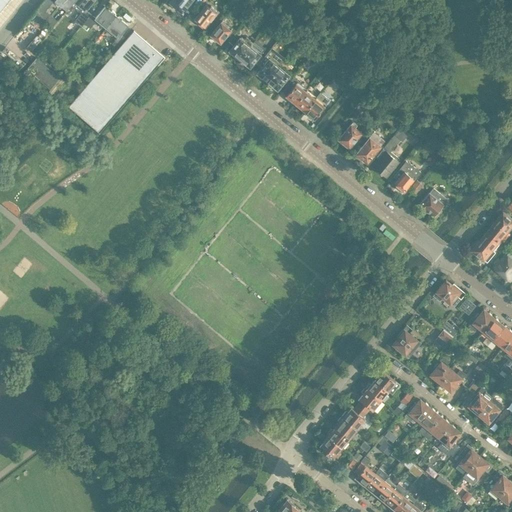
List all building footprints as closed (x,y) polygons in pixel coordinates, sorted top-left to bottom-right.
[(0,0),(0,10),(8,1),(8,0),(0,0)] [(74,0),(71,4),(78,9),(80,6),(85,10),(93,0),(74,0)] [(182,12),(191,0),(171,0),(170,2),(182,12)] [(209,7),(206,5),(195,19),(198,22),(197,24),(202,28),(204,26),(205,27),(218,11),(211,5),(209,7)] [(106,27),(116,15),(115,15),(116,13),(112,10),(110,11),(105,6),(95,18),(91,14),(84,23),(90,28),(94,23),(100,22),(106,27)] [(71,39),(81,27),(80,26),(83,22),(88,16),(83,12),(78,18),(78,19),(75,22),(65,34),(71,39)] [(117,16),(116,15),(106,27),(104,30),(111,35),(113,33),(118,37),(127,25),(122,20),(122,18),(118,15),(117,16)] [(248,27),(254,31),(261,23),(260,23),(262,20),(257,16),(255,19),(255,18),(248,27)] [(276,21),(273,18),(266,26),(270,29),(276,21)] [(232,28),(222,20),(210,34),(220,42),(224,38),(228,41),(236,31),(232,28)] [(133,30),(68,106),(99,132),(163,58),(150,48),(152,46),(133,30)] [(241,36),(229,50),(233,53),(233,55),(239,60),(253,42),(246,37),(244,39),(241,36)] [(118,37),(112,44),(116,47),(122,40),(118,37)] [(253,42),(239,60),(244,64),(245,63),(249,66),(264,48),(255,40),(253,42)] [(81,50),(84,53),(89,48),(87,46),(86,46),(85,45),(81,50)] [(315,62),(320,56),(314,52),(310,57),(315,62)] [(60,78),(36,57),(26,69),(50,89),(60,78)] [(270,57),(257,72),(261,76),(261,77),(266,82),(280,65),(270,57)] [(277,89),(290,73),(280,65),(266,82),(271,86),(273,85),(277,89)] [(329,75),(332,77),(335,73),(337,71),(334,68),(329,75)] [(285,95),(295,103),(307,89),(297,82),(298,81),(293,77),(281,91),(286,95),(285,95)] [(307,89),(295,103),(304,111),(316,97),(307,89)] [(314,119),(326,105),(325,104),(329,99),(320,92),(316,97),(304,111),(314,119)] [(351,144),(355,147),(362,139),(358,135),(360,132),(354,127),(357,124),(353,121),(339,139),(343,142),(343,144),(346,146),(348,146),(349,147),(351,144)] [(367,161),(384,140),(373,132),(367,140),(363,137),(362,139),(355,147),(355,148),(358,150),(356,153),(360,156),(361,159),(364,161),(366,161),(367,161)] [(387,150),(373,167),(385,177),(398,161),(397,160),(398,158),(390,151),(400,140),(394,134),(383,147),(387,150)] [(404,192),(416,177),(420,172),(410,163),(410,164),(406,160),(393,176),(397,180),(394,183),(398,187),(398,189),(401,191),(403,191),(404,192)] [(412,193),(418,198),(426,189),(419,184),(412,193)] [(433,216),(447,199),(433,188),(419,205),(425,210),(433,216)] [(499,216),(497,219),(497,221),(496,221),(509,232),(511,228),(511,217),(504,212),(501,215),(499,216)] [(494,222),(492,225),(492,227),(489,230),(502,241),(509,232),(496,221),(496,222),(494,222)] [(484,234),(481,237),(482,239),(481,239),(494,250),(502,241),(489,230),(486,234),(484,234)] [(494,250),(481,239),(481,240),(479,240),(476,244),(476,245),(473,249),(488,261),(496,251),(494,250)] [(509,279),(511,275),(511,250),(507,255),(503,261),(500,258),(496,264),(498,266),(496,268),(509,279)] [(464,293),(458,288),(459,288),(458,287),(457,288),(453,285),(454,284),(453,283),(452,284),(450,283),(448,281),(446,279),(442,283),(441,283),(439,286),(439,287),(433,295),(439,300),(442,296),(454,306),(461,298),(464,293)] [(469,313),(477,304),(468,296),(460,306),(469,313)] [(488,313),(483,309),(480,313),(479,313),(469,325),(473,329),(476,325),(483,330),(493,317),(492,316),(492,315),(489,312),(488,313)] [(460,326),(450,317),(441,328),(443,329),(452,337),(452,336),(460,326)] [(491,341),(503,325),(499,322),(498,320),(496,318),(494,318),(493,317),(483,330),(492,337),(490,340),(491,341)] [(411,328),(407,325),(402,331),(401,330),(400,331),(401,332),(398,336),(397,335),(396,336),(398,337),(393,343),(397,346),(397,348),(400,350),(401,350),(409,356),(420,342),(408,333),(411,328)] [(503,347),(511,334),(511,331),(509,329),(508,329),(503,325),(491,341),(493,342),(495,340),(503,347)] [(452,337),(443,329),(434,340),(443,348),(448,342),(449,343),(452,339),(451,338),(452,337)] [(511,334),(503,347),(509,352),(506,356),(510,359),(511,356),(511,334)] [(439,381),(440,382),(451,369),(444,364),(448,360),(443,356),(433,369),(434,369),(430,374),(434,377),(435,379),(437,381),(439,381)] [(477,376),(485,366),(479,362),(471,371),(473,372),(471,375),(474,378),(477,375),(477,376)] [(451,369),(440,382),(442,383),(442,385),(444,387),(446,387),(450,390),(454,386),(465,374),(461,370),(457,374),(451,369)] [(394,379),(393,379),(382,370),(379,373),(377,372),(374,376),(375,378),(389,389),(393,393),(400,384),(394,379)] [(389,389),(375,378),(371,383),(369,382),(364,387),(380,400),(389,389)] [(361,400),(370,407),(372,409),(380,400),(364,387),(361,392),(362,394),(358,398),(361,400)] [(476,412),(478,413),(489,400),(482,395),(486,391),(481,387),(471,400),(472,401),(468,405),(472,408),(472,410),(475,412),(476,412)] [(404,405),(412,395),(407,391),(399,401),(404,405)] [(492,417),(503,405),(492,396),(489,400),(478,413),(479,414),(480,416),(482,418),(484,418),(488,421),(492,417)] [(424,403),(420,399),(416,403),(415,403),(405,415),(409,419),(413,415),(419,420),(430,407),(428,406),(428,405),(425,402),(424,403)] [(370,407),(361,400),(357,405),(366,412),(370,407)] [(366,412),(357,405),(353,409),(362,417),(366,412)] [(345,410),(341,415),(357,428),(365,419),(362,417),(353,409),(351,407),(348,411),(345,410)] [(429,428),(440,415),(435,411),(435,410),(432,408),(431,408),(430,407),(419,420),(429,428)] [(506,408),(495,422),(500,426),(511,412),(506,408)] [(338,422),(335,426),(349,437),(357,428),(341,415),(337,420),(338,422)] [(439,436),(450,424),(449,423),(448,421),(446,419),(444,419),(440,415),(429,428),(439,436)] [(450,424),(439,436),(445,442),(442,446),(446,449),(457,436),(456,436),(460,432),(455,428),(455,427),(452,424),(451,425),(450,424)] [(330,429),(326,434),(342,447),(349,437),(335,426),(332,430),(330,429)] [(423,435),(427,430),(423,427),(419,432),(423,435)] [(428,439),(431,434),(427,430),(423,435),(428,439)] [(334,456),(342,447),(326,434),(322,439),(323,441),(320,445),(324,448),(322,450),(328,455),(330,453),(334,456)] [(381,436),(377,441),(382,445),(385,441),(386,440),(381,436)] [(379,449),(388,456),(394,449),(385,441),(382,445),(379,449)] [(459,462),(468,469),(479,456),(471,449),(472,448),(467,444),(462,451),(466,454),(459,462)] [(355,477),(364,484),(375,472),(366,465),(370,460),(365,456),(353,470),(358,474),(355,477)] [(487,462),(479,456),(468,469),(476,476),(483,468),(487,472),(493,465),(488,461),(487,462)] [(344,468),(349,472),(358,461),(353,457),(344,468)] [(427,463),(422,468),(431,476),(436,470),(427,463)] [(491,488),(499,495),(511,481),(503,475),(503,474),(499,470),(493,477),(497,480),(491,488)] [(374,492),(384,480),(388,475),(384,471),(380,476),(375,472),(364,484),(374,492)] [(435,479),(450,491),(453,486),(439,474),(435,479)] [(393,487),(387,483),(391,478),(388,475),(384,480),(374,492),(383,500),(393,487)] [(511,482),(511,481),(499,495),(508,502),(511,496),(511,482)] [(398,511),(404,511),(415,499),(408,493),(409,492),(414,486),(411,484),(402,495),(392,507),(398,511)] [(393,487),(383,500),(392,507),(402,495),(393,487)] [(466,492),(461,498),(465,502),(471,495),(468,492),(466,492)] [(294,493),(291,496),(297,501),(300,498),(294,493)] [(282,503),(278,508),(283,511),(302,511),(303,511),(297,508),(298,508),(292,503),(287,499),(283,503),(282,503)] [(423,511),(422,510),(425,507),(415,499),(404,511),(423,511)]
